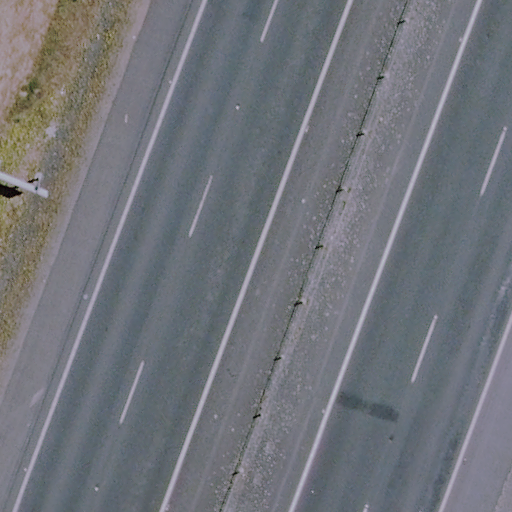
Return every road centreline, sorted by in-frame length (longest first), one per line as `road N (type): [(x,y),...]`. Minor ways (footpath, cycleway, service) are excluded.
road 1 (motorway): [(92,511),(280,0)]
road 2 (motorway): [(511,123),(367,511)]
